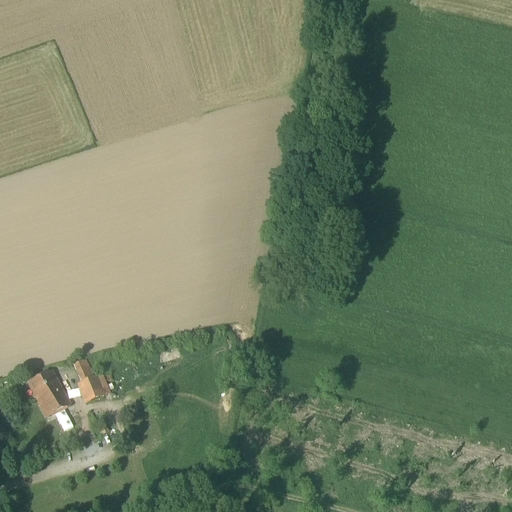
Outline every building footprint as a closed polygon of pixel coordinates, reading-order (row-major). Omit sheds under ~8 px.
[(75,364),(78,373),(89,370),(85,360),(75,364)] [(78,373),(81,382),(92,378),(89,370),(78,373)] [(26,385),(46,419),(69,406),(49,372),(26,385)] [(103,376),(96,379),(104,397),(111,395),(103,376)] [(77,387),(85,405),(104,397),(96,379),(77,387)] [(66,394),(69,401),(79,396),(76,389),(66,394)] [(109,434),(103,422),(95,426),(101,438),(109,434)]
